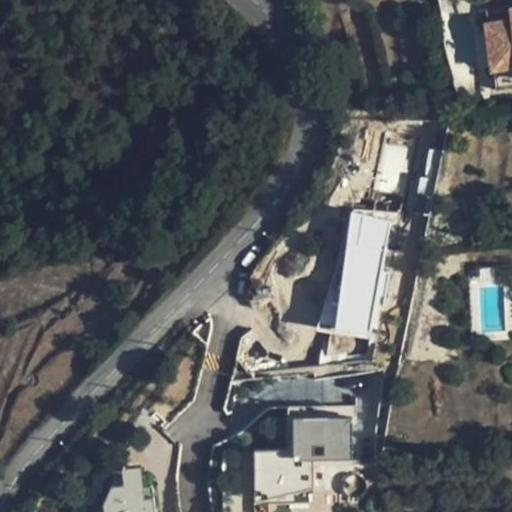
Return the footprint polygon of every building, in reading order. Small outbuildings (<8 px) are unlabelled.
[(511,12),(511,23),(489,25),(486,26),(493,73),(511,71),(511,11),(511,12)] [(488,15),(489,25),(511,23),(511,12),(488,15)] [(349,209),(321,329),(367,339),(395,219),(349,209)] [(295,449),(256,448),(257,497),(314,484),(315,453),(353,453),(353,413),(296,412),(295,449)] [(146,458),(124,460),(126,479),(113,480),(103,499),(104,511),(161,511),(158,482),(149,483),(146,458)]
